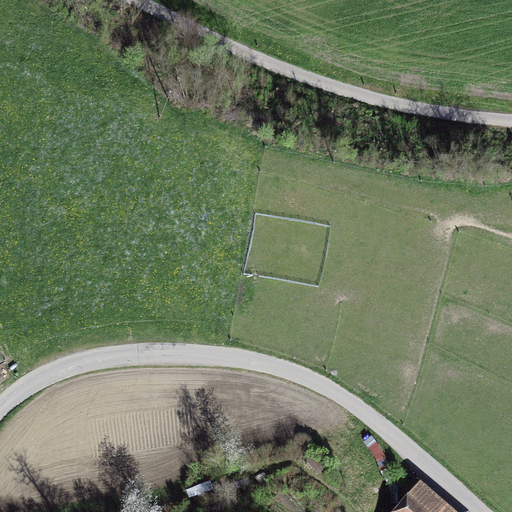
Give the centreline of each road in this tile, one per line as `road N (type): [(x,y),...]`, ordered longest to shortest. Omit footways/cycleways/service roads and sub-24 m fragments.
road 1 (unclassified): [(0,406),(38,375),(107,357),(271,363),(364,410),(477,511)]
road 2 (unclassified): [(138,0),(287,67),(511,115)]
